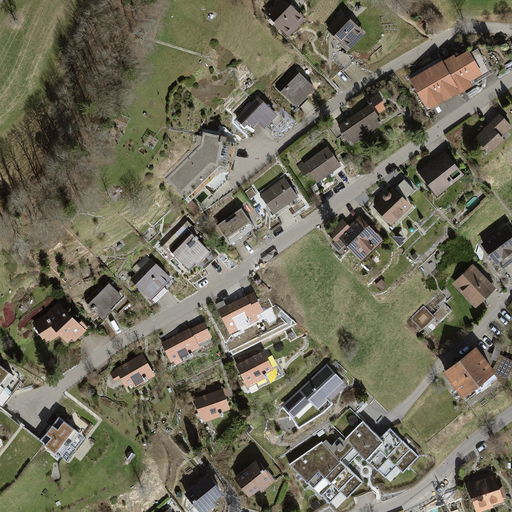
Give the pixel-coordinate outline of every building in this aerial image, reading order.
[(284,0),(281,0),(268,14),(291,37),(306,21),(284,0)] [(344,12),(328,27),(350,50),(366,35),(344,12)] [(472,47),(411,80),(430,114),(475,89),(470,80),(485,72),(472,47)] [(295,67),(276,86),(297,107),(316,87),(295,67)] [(281,119),(258,97),(237,120),(249,132),(256,125),(266,134),(281,119)] [(372,105),(341,125),(355,145),(386,125),(372,105)] [(511,127),(502,115),(473,139),(489,157),(509,140),(504,134),(511,127)] [(201,147),(168,179),(185,195),(218,163),(226,164),(231,138),(204,132),(201,147)] [(327,147),(303,164),(317,184),(341,167),(327,147)] [(446,152),(418,175),(436,196),(464,173),(446,152)] [(285,177),(258,195),(273,216),(299,198),(285,177)] [(396,187),(372,207),(391,229),(415,208),(396,187)] [(244,207),(218,223),(232,246),(259,231),(244,207)] [(345,219),(329,232),(338,242),(345,237),(366,261),(388,242),(366,216),(352,227),(345,219)] [(181,259),(192,270),(210,251),(195,237),(200,231),(186,218),(159,246),(177,263),(181,259)] [(511,231),(511,230),(487,247),(500,265),(511,255),(511,231)] [(177,281),(153,259),(133,282),(157,303),(177,281)] [(498,289),(475,265),(457,282),(480,307),(498,289)] [(382,279),(375,286),(381,292),(388,285),(382,279)] [(109,284),(89,305),(105,321),(125,300),(109,284)] [(256,293),(219,312),(222,320),(231,336),(260,321),(258,317),(266,313),(261,303),(256,293)] [(44,317),(34,322),(46,346),(64,337),(75,346),(90,331),(59,302),(44,317)] [(425,309),(412,320),(421,331),(434,319),(425,309)] [(206,323),(162,343),(173,368),(193,359),(190,350),(214,339),(206,323)] [(264,348),(234,363),(246,386),(265,377),(263,373),(273,367),(264,348)] [(475,350),(443,374),(463,400),(495,376),(475,350)] [(142,355),(114,371),(127,393),(155,377),(142,355)] [(326,363),(283,405),(293,417),(298,425),(324,410),(331,402),(330,400),(347,384),(326,363)] [(20,382),(0,366),(0,403),(3,406),(20,382)] [(223,387),(193,397),(200,417),(202,416),(204,421),(221,415),(218,407),(221,406),(223,410),(230,407),(223,387)] [(350,408),(333,426),(346,438),(360,452),(365,458),(385,477),(397,464),(404,471),(418,457),(391,427),(381,436),(350,408)] [(86,438),(59,418),(41,441),(67,462),(86,438)] [(92,431),(80,423),(76,430),(87,437),(82,444),(88,448),(93,440),(88,436),(92,431)] [(326,438),(322,442),(347,465),(353,459),(360,452),(346,438),(344,440),(340,436),(331,444),(326,438)] [(322,441),(290,463),(337,508),(363,481),(347,465),(322,442),(322,441)] [(258,457),(234,476),(249,495),(259,488),(262,492),(276,481),(258,457)] [(208,472),(183,492),(199,511),(204,511),(216,502),(213,499),(223,490),(208,472)] [(496,474),(467,483),(476,511),(494,507),(493,504),(504,500),(496,474)]
